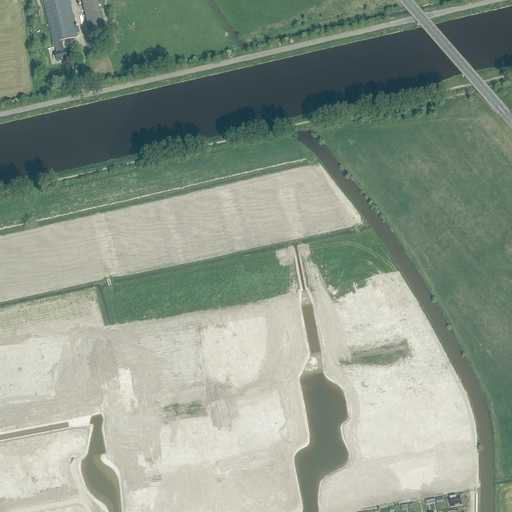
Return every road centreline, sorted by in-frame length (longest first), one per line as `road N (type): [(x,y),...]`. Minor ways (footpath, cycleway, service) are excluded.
road 1 (unclassified): [(0,115),(498,0)]
road 2 (residential): [(394,271),(112,327)]
road 3 (unknown): [(394,271),(464,405),(473,483)]
road 4 (residential): [(288,367),(119,398)]
road 5 (residential): [(125,470),(285,439)]
road 6 (primary): [(511,122),(404,0)]
road 7 (residential): [(119,398),(0,421)]
